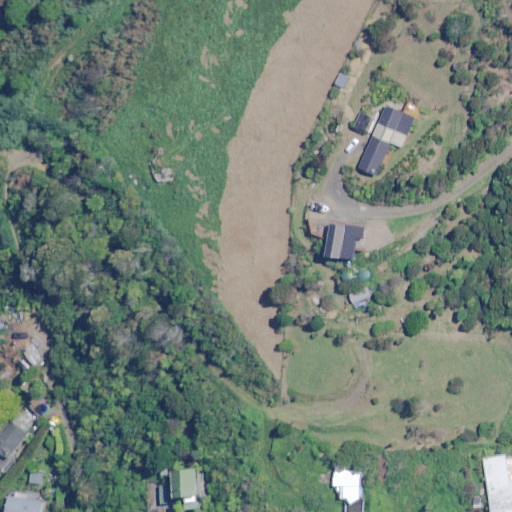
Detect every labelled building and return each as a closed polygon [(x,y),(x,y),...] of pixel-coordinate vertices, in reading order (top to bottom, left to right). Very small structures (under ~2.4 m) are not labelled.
[(417,119),(388,107),(362,168),(380,176),(394,144),(405,148),(417,119)] [(367,240),(367,227),(332,225),(330,256),(355,258),(357,239),(367,240)] [(373,295),(369,287),(350,295),(354,303),(373,295)] [(35,348),(19,357),(31,377),(47,367),(35,348)] [(0,439),(0,477),(4,472),(3,471),(10,462),(38,430),(21,415),(0,439)] [(511,511),(511,476),(508,456),(485,460),(494,511),(511,511)] [(205,502),(200,469),(174,472),(176,484),(161,486),(164,505),(177,503),(176,499),(191,497),(192,503),(205,502)] [(363,472),(321,470),(320,484),(343,486),(343,499),(362,500),(363,472)] [(42,511),(45,495),(31,493),(30,501),(11,498),(9,511),(42,511)]
